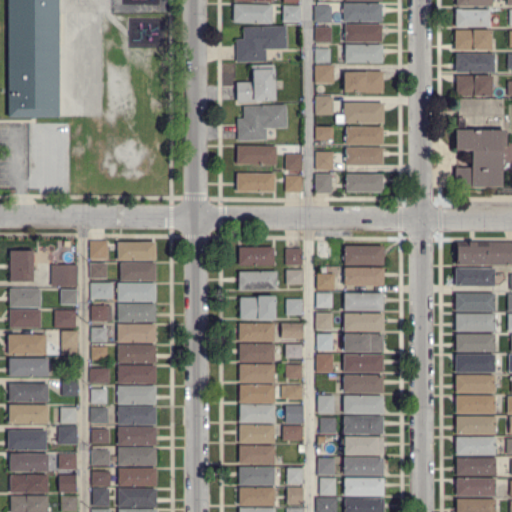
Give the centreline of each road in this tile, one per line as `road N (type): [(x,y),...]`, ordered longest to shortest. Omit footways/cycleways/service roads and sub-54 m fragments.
road 1 (residential): [(422,0),(426,511)]
road 2 (residential): [(0,213),(511,216)]
road 3 (residential): [(195,0),(197,511)]
